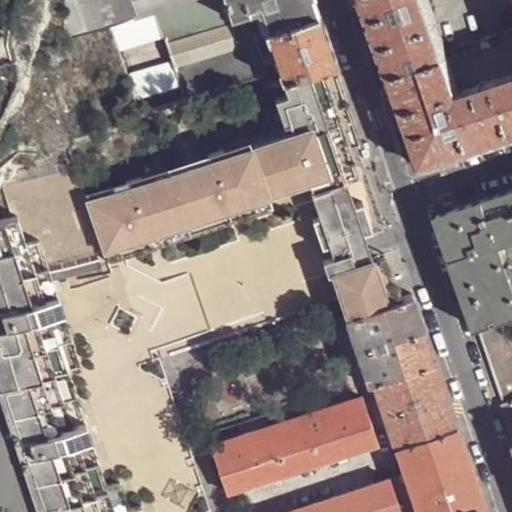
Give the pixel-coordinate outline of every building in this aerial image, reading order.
[(96,0),(104,23),(134,14),(129,0),(96,0)] [(191,0),(129,0),(134,14),(136,19),(156,12),(191,0)] [(187,102),(270,73),(256,34),(266,31),(270,30),(262,4),(250,8),(251,12),(233,18),(226,0),(191,0),(156,12),(187,102)] [(312,0),(226,0),(233,18),(251,12),(250,8),(262,4),(270,30),(317,14),(312,0)] [(364,0),(367,7),(389,73),(446,53),(427,0),(364,0)] [(323,30),(317,14),(270,30),(266,31),(282,81),(324,66),(334,63),(323,30)] [(498,44),(496,37),(483,41),(485,48),(498,44)] [(449,95),(459,92),(446,53),(389,73),(403,112),(422,168),(468,153),(449,95)] [(288,97),(330,82),(327,74),(324,66),(282,81),(285,89),(288,97)] [(511,137),(511,74),(459,92),(449,95),(468,153),(511,137)] [(223,149),(209,154),(211,159),(143,182),(142,176),(128,181),(129,187),(89,201),(105,249),(119,244),(123,255),(151,246),(147,236),(160,232),(164,242),(192,232),(188,222),(202,218),(205,228),(233,219),(229,209),(243,204),(247,214),(273,205),(270,195),(307,182),(315,204),(338,196),(315,125),(352,113),(340,79),(330,82),(288,97),(276,100),(285,127),(290,125),(293,134),(253,147),(253,146),(225,155),(223,149)] [(338,196),(350,192),(342,168),(355,164),(350,150),(363,145),(352,113),(315,125),(338,196)] [(109,260),(105,249),(89,201),(77,166),(57,173),(2,191),(14,223),(19,221),(28,247),(41,243),(50,267),(56,284),(63,281),(67,279),(70,286),(86,280),(112,271),(110,263),(109,260)] [(511,189),(486,198),(501,243),(511,238),(511,189)] [(324,229),(367,214),(365,207),(364,203),(354,205),(350,192),(338,196),(315,204),(318,214),(311,216),(314,225),(316,231),(324,229)] [(496,322),(511,316),(511,277),(501,243),(486,198),(455,209),(438,215),(458,273),(477,328),(496,322)] [(229,209),(233,219),(247,214),(243,204),(229,209)] [(352,242),(367,237),(365,234),(373,231),(371,223),(368,217),(367,214),(324,229),(327,241),(330,250),(352,242)] [(192,232),(205,228),(202,218),(188,222),(192,232)] [(111,494),(81,404),(70,373),(84,368),(76,345),(56,284),(50,267),(41,243),(28,247),(19,221),(14,223),(0,226),(0,399),(37,511),(131,511),(124,490),(111,494)] [(84,368),(70,373),(81,404),(111,494),(124,490),(131,511),(211,511),(205,491),(169,380),(163,363),(340,300),(333,280),(330,270),(325,271),(321,257),(331,254),(330,250),(327,241),(320,244),(316,231),(297,238),(293,225),(158,270),(130,255),(110,263),(112,271),(86,280),(76,319),(76,337),(76,345),(84,368)] [(367,237),(352,242),(330,250),(331,254),(321,257),(325,271),(330,270),(333,280),(340,300),(343,309),(346,317),(374,307),(411,294),(409,286),(398,256),(389,229),(367,237)] [(164,242),(160,232),(147,236),(151,246),(164,242)] [(422,324),(411,294),(374,307),(346,317),(367,382),(373,381),(434,361),(422,324)] [(346,317),(328,323),(350,388),(359,385),(367,382),(346,317)] [(502,404),(511,400),(511,350),(509,341),(504,343),(496,322),(477,328),(489,363),(502,404)] [(445,391),(434,361),(373,381),(389,428),(395,445),(395,447),(458,427),(445,391)] [(389,428),(373,381),(367,382),(359,385),(362,395),(375,432),(389,428)] [(324,459),(378,442),(375,432),(362,395),(211,444),(227,491),(324,459)] [(511,431),(511,400),(502,404),(509,422),(511,431)] [(480,511),(486,510),(474,476),(464,447),(461,436),(458,427),(395,447),(398,456),(405,475),(396,477),(398,482),(392,484),(402,511),(480,511)] [(395,445),(389,428),(375,432),(378,442),(382,440),(384,446),(395,445)] [(289,511),(402,511),(392,484),(391,479),(335,497),(289,511)]
